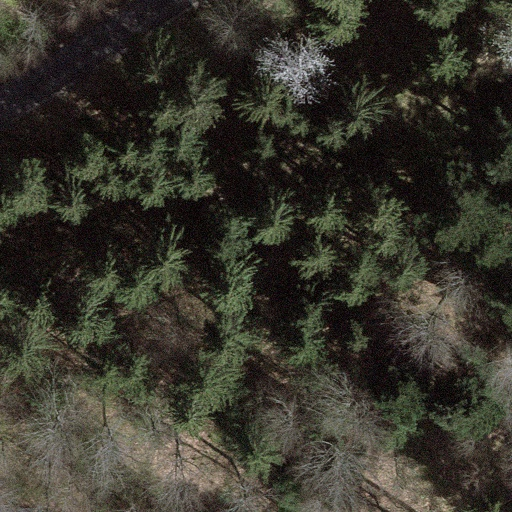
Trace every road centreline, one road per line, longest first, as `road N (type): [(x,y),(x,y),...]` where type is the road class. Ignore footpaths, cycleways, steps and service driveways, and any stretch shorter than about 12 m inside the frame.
road 1 (track): [(0,240),(176,198),(387,123),(511,68)]
road 2 (unclassified): [(0,111),(173,0)]
